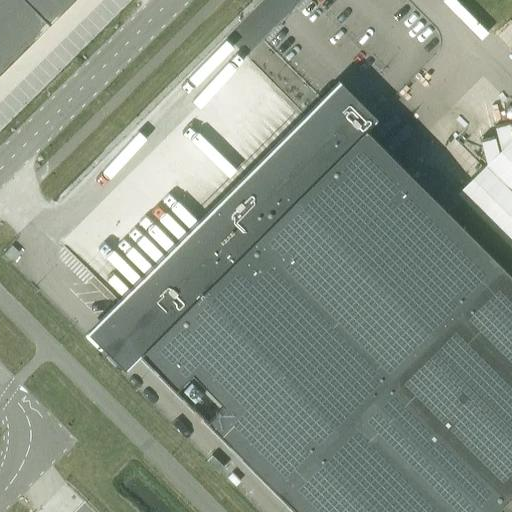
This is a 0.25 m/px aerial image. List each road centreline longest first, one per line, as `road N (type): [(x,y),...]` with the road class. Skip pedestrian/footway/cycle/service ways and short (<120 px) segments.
road 1 (unclassified): [(0,166),(168,0)]
road 2 (unclassified): [(0,502),(33,451),(30,420),(0,383)]
